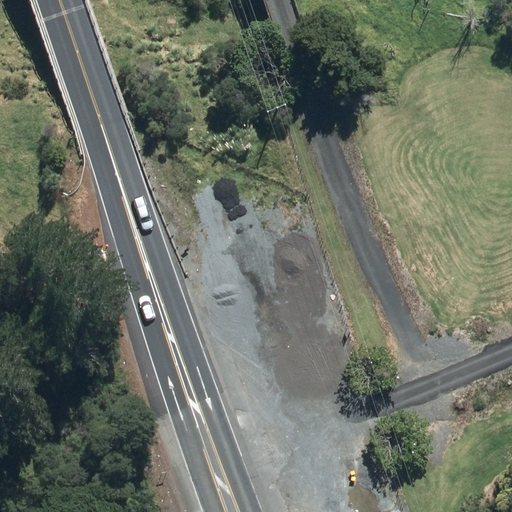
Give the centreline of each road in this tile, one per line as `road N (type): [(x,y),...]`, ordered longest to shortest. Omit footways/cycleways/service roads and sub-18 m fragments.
road 1 (trunk): [(60,0),(231,511)]
road 2 (track): [(410,391),(278,0)]
road 3 (track): [(215,470),(511,350)]
